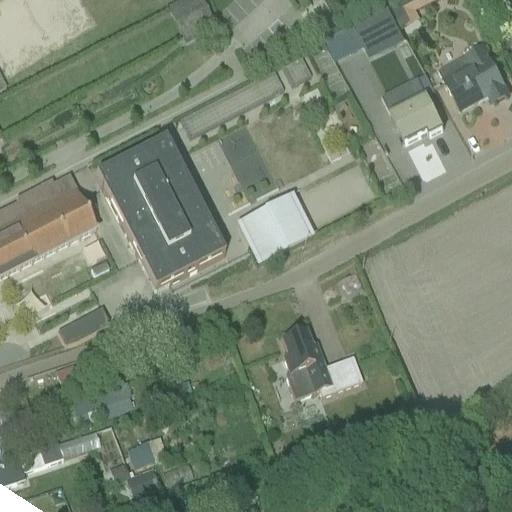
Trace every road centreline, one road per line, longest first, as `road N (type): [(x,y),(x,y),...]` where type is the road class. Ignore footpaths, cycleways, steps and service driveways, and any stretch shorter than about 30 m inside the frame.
road 1 (unclassified): [(0,383),(284,284),(511,164)]
road 2 (residential): [(0,187),(166,101),(286,0)]
